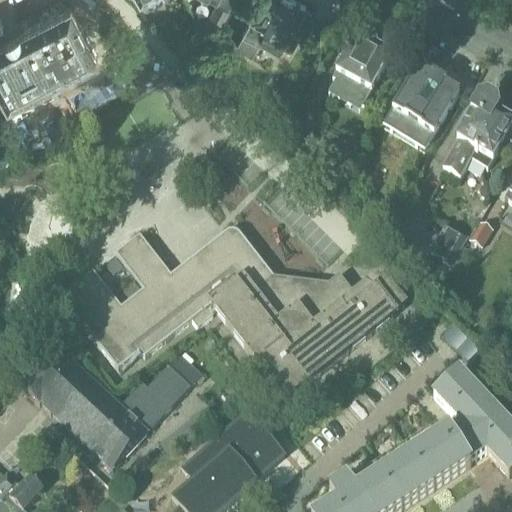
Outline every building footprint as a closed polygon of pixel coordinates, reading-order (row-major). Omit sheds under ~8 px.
[(142,0),(148,10),(164,1),(163,0),(142,0)] [(306,9),(290,0),(253,0),(253,1),(260,5),(242,37),(260,47),(261,44),(278,53),(281,49),(292,54),(299,40),(291,36),(297,25),(305,29),(312,16),(304,12),(306,9)] [(229,14),(217,7),(203,32),(215,39),(229,14)] [(6,42),(0,44),(0,89),(9,106),(98,60),(71,8),(21,34),(20,33),(5,41),(6,42)] [(199,30),(188,42),(180,52),(195,66),(204,57),(210,49),(199,30)] [(352,104),(363,110),(370,97),(371,98),(390,62),(389,61),(394,53),(393,50),(382,44),(379,45),(375,54),(374,53),(375,52),(373,44),(363,39),(355,41),(332,84),(332,85),(329,91),(343,98),(350,86),(355,89),(351,95),(356,97),(352,104)] [(435,75),(431,81),(431,82),(417,73),(382,131),(424,156),(459,99),(445,90),(445,89),(449,84),(435,75)] [(274,83),(258,112),(287,128),(303,99),(274,83)] [(442,175),(457,184),(461,182),(471,165),(486,174),(490,167),(491,167),(504,147),(511,152),(511,151),(511,132),(511,133),(511,132),(511,130),(497,122),(497,120),(495,111),(487,106),(477,108),(455,147),(457,148),(442,175)] [(28,143),(33,152),(102,116),(98,107),(28,143)] [(29,161),(17,137),(5,143),(17,167),(29,161)] [(306,171),(334,186),(348,159),(321,144),(306,171)] [(502,220),(511,226),(511,189),(504,203),(510,206),(502,220)] [(481,253),(492,235),(479,228),(469,245),(481,253)] [(452,271),(467,245),(468,243),(446,229),(429,258),(452,271)] [(144,363),(191,327),(197,334),(212,322),(210,319),(214,316),(285,407),(394,322),(393,320),(404,311),(400,306),(400,307),(387,291),(387,290),(384,285),(379,288),(377,286),(370,291),(369,290),(354,301),(338,281),(328,289),(273,283),(239,240),(238,239),(237,238),(235,237),(234,237),(232,236),(230,236),(229,237),(227,237),(226,238),(170,282),(139,242),(115,261),(143,296),(120,314),(93,278),(62,302),(61,301),(60,303),(117,376),(140,358),(144,363)] [(109,272),(117,283),(126,276),(118,265),(109,272)] [(66,347),(21,394),(39,411),(40,409),(50,418),(48,419),(50,421),(51,419),(60,428),(59,429),(61,431),(62,430),(71,438),(70,440),(72,441),(73,440),(82,449),(81,450),(82,451),(84,450),(93,459),(92,460),(93,462),(95,460),(112,477),(147,440),(145,438),(150,433),(152,434),(190,393),(167,372),(147,394),(141,389),(118,414),(108,403),(109,402),(107,401),(106,402),(97,393),(98,392),(96,390),(95,392),(86,383),(87,382),(86,380),(84,381),(73,370),(81,362),(66,347)] [(432,401),(459,430),(446,439),(436,429),(346,487),(346,486),(329,497),(336,510),(332,511),(406,511),(470,471),(469,470),(486,459),(508,482),(511,478),(511,435),(495,417),(490,421),(482,413),(487,408),(457,377),(432,401)] [(511,399),(511,381),(502,391),(511,399)] [(192,487),(171,505),(177,511),(229,511),(256,489),(254,487),(276,468),(283,462),(284,462),(246,418),(181,474),(192,487)] [(10,506),(9,506),(15,511),(27,511),(42,496),(30,484),(21,493),(6,479),(0,485),(0,496),(3,500),(10,506)] [(15,511),(9,506),(10,506),(3,500),(0,503),(0,511),(15,511)]
